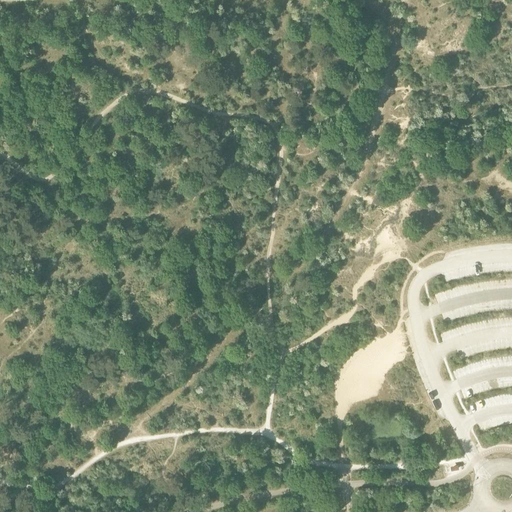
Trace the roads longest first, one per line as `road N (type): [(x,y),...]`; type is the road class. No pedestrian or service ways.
road 1 (unknown): [(511,240),(431,254),(406,280),(397,328),(344,377),(341,466)]
road 2 (track): [(281,278),(331,223),(380,104),(390,25),(371,0)]
road 3 (track): [(133,440),(145,418),(254,308)]
road 4 (track): [(0,155),(33,179),(50,178),(97,117),(133,90)]
